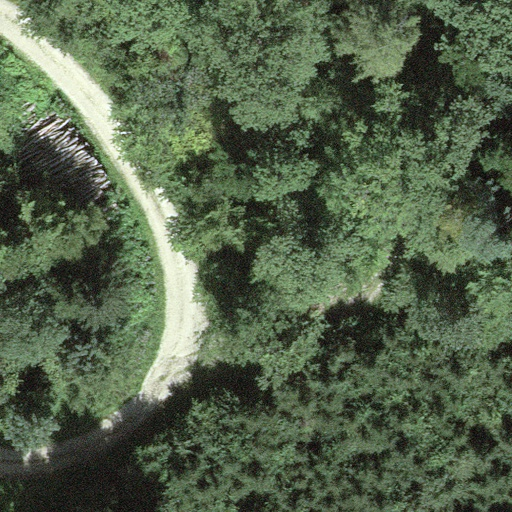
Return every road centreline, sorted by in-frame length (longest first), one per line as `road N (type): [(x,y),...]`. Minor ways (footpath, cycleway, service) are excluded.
road 1 (track): [(173,371),(269,350),(384,296),(433,119),(511,41)]
road 2 (track): [(0,24),(72,82),(142,170),(176,263),(173,371)]
road 3 (track): [(173,371),(75,454),(0,449)]
road 4 (track): [(384,296),(511,348)]
